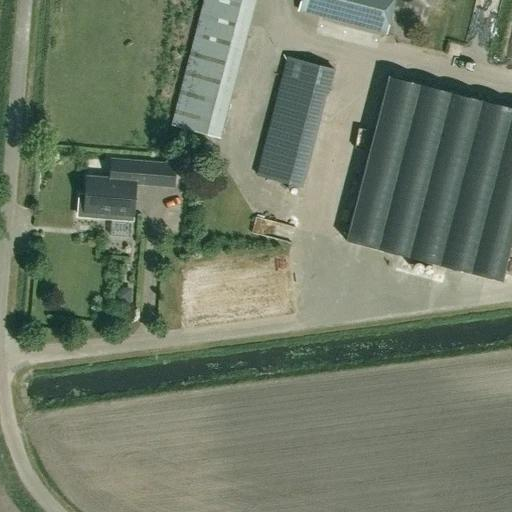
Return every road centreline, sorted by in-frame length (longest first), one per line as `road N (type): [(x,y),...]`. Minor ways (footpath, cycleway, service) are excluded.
road 1 (unclassified): [(0,329),(24,0)]
road 2 (unclassified): [(48,511),(21,470),(0,379)]
